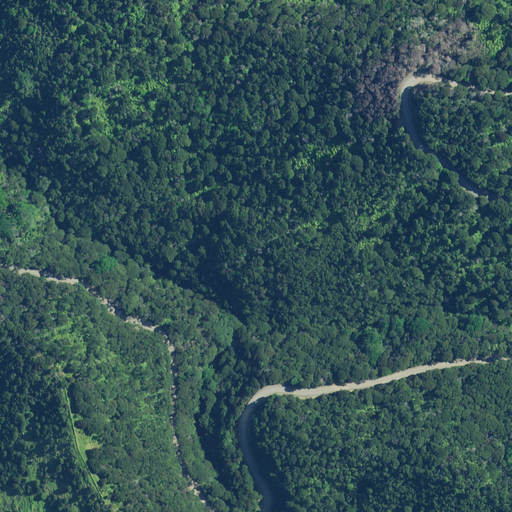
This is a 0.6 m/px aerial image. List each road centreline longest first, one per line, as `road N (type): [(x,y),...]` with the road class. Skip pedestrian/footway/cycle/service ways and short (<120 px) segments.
road 1 (unclassified): [(271,511),(275,500),(242,430),(255,396),(279,385),(315,389),(511,358)]
road 2 (unclassified): [(0,262),(78,278),(162,329),(178,372),(177,436),(229,511)]
road 3 (unclassified): [(511,203),(475,191),(420,145),(404,97),(412,80),(426,78),(511,89)]
